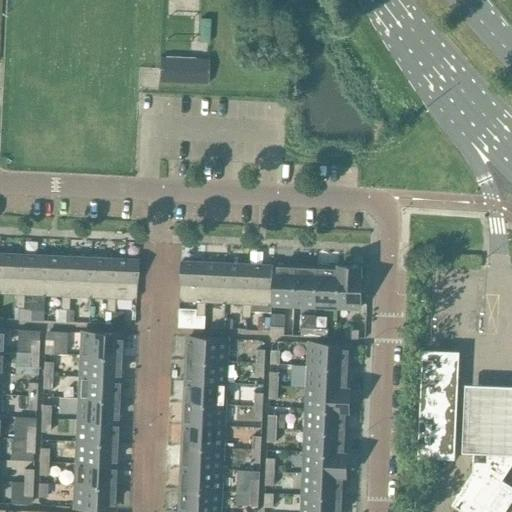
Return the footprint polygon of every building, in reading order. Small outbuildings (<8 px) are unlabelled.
[(199,43),(209,43),(210,19),(200,18),(199,43)] [(208,59),(190,59),(159,57),(158,82),(207,84),(208,59)] [(0,293),(15,294),(15,300),(24,301),(24,294),(19,294),(21,254),(0,252),(0,293)] [(24,294),(42,295),(44,255),(40,255),(21,254),(19,294),(24,294)] [(67,256),(44,255),(42,295),(61,296),(60,303),(69,303),(69,297),(65,296),(67,256)] [(69,297),(88,297),(90,257),(67,256),(65,296),(69,297)] [(104,258),(90,257),(88,297),(91,297),(106,298),(106,305),(114,305),(115,298),(110,298),(112,258),(104,258)] [(115,298),(122,299),(135,299),(137,259),(129,259),(112,258),(110,298),(115,298)] [(200,261),(181,261),(179,301),(197,302),(196,308),(205,309),(205,302),(201,302),(203,262),(200,261)] [(203,262),(201,302),(205,302),(224,303),(226,263),(203,262)] [(248,264),(226,263),(224,303),(242,304),(242,311),(250,311),(251,304),(246,304),(248,264)] [(272,305),(272,304),(271,304),(273,265),(248,264),(246,304),(251,304),(272,305)] [(273,265),(271,304),(272,304),(294,305),(295,266),(273,265)] [(338,265),(338,268),(321,268),(317,267),(315,306),(337,307),(339,265),(338,265)] [(360,308),(361,274),(362,266),(359,266),(339,265),(337,307),(360,308)] [(295,266),(294,305),(315,306),(317,267),(310,267),(295,266)] [(24,302),(24,301),(15,300),(15,307),(19,307),(18,320),(23,320),(23,307),(24,302)] [(23,307),(23,320),(43,321),(44,303),(24,302),(23,307)] [(205,315),(205,309),(196,308),(196,310),(196,315),(201,315),(200,328),(204,328),(205,315)] [(179,309),(178,327),(200,328),(201,315),(196,315),(196,310),(179,309)] [(258,316),(258,331),(270,331),(270,317),(258,316)] [(233,329),(233,319),(225,319),(224,328),(233,329)] [(270,335),(284,335),(284,326),(271,326),(270,335)] [(301,327),(301,336),(314,337),(314,328),(301,327)] [(328,337),(328,328),(314,328),(314,337),(328,337)] [(345,338),(359,339),(359,330),(345,329),(345,338)] [(81,354),(120,356),(120,353),(121,334),(82,332),(81,354)] [(227,339),(188,337),(187,359),(226,361),(227,339)] [(39,340),(30,339),(29,353),(38,353),(39,340)] [(53,353),(54,340),(45,340),(44,353),(53,353)] [(349,344),(310,343),(309,365),(348,367),(349,344)] [(265,350),(256,349),(256,362),(265,363),(265,350)] [(279,364),(280,350),(271,350),(271,363),(279,364)] [(454,457),(459,353),(459,352),(431,351),(423,351),(418,456),(454,457)] [(29,366),(38,366),(38,353),(29,353),(29,366)] [(120,356),(81,354),(80,376),(119,377),(120,360),(120,356)] [(226,361),(187,359),(186,380),(225,382),(226,361)] [(53,362),(44,361),(43,374),(52,374),(53,362)] [(255,376),(264,376),(265,363),(256,362),(255,376)] [(350,388),(347,387),(348,370),(348,367),(309,365),(308,387),(350,389),(350,388)] [(279,372),(270,372),(270,385),(278,386),(279,372)] [(43,388),(51,389),(52,374),(43,374),(43,388)] [(119,377),(80,376),(79,397),(118,399),(118,396),(119,377)] [(225,382),(186,380),(186,399),(185,402),(224,404),(225,382)] [(37,383),(28,382),(27,396),(36,397),(37,383)] [(511,385),(474,384),(467,384),(464,452),(470,452),(511,454),(511,385)] [(269,398),(278,399),(278,386),(270,385),(269,398)] [(307,409),(349,411),(349,407),(350,389),(308,387),(307,409)] [(263,393),(255,393),(254,405),(263,406),(263,393)] [(27,409),(36,409),(36,397),(27,396),(27,409)] [(118,399),(79,397),(78,419),(117,421),(118,399)] [(224,404),(185,402),(184,424),(223,426),(224,404)] [(51,405),(42,405),(41,418),(50,418),(51,405)] [(253,419),(262,420),(263,406),(254,405),(253,417),(253,419)] [(346,411),(349,411),(307,409),(306,430),(345,432),(346,411)] [(277,415),(268,415),(268,429),(276,429),(277,415)] [(41,431),(49,432),(50,418),(41,418),(41,431)] [(117,421),(78,419),(77,441),(116,443),(117,421)] [(223,426),(184,424),(183,446),(222,447),(223,426)] [(35,426),(26,425),(26,440),(34,440),(35,426)] [(267,442),(276,442),(276,429),(268,429),(267,442)] [(347,452),(344,452),(345,432),(306,430),(305,452),(347,454),(347,452)] [(261,436),(253,436),(252,449),(261,449),(261,436)] [(25,452),(34,453),(34,440),(26,440),(25,452)] [(116,443),(77,441),(76,463),(115,464),(116,447),(116,443)] [(222,447),(183,446),(182,467),(221,469),(222,447)] [(49,448),(40,448),(39,461),(48,461),(49,448)] [(464,511),(479,511),(501,481),(511,464),(511,449),(473,448),(473,472),(452,504),(464,511)] [(251,462),(260,463),(261,449),(252,449),(251,462)] [(304,474),(346,476),(347,454),(305,452),(304,474)] [(275,458),(266,458),(266,472),(275,473),(275,458)] [(39,474),(48,475),(48,461),(39,461),(39,474)] [(115,464),(76,463),(75,484),(114,486),(114,482),(115,464)] [(221,469),(182,467),(182,489),(220,491),(221,469)] [(33,469),(24,469),(24,483),(32,483),(33,469)] [(265,485),(274,485),(275,473),(266,472),(265,485)] [(343,476),(346,476),(304,474),(304,495),(342,497),(343,489),(343,476)] [(259,479),(251,479),(250,492),(259,492),(259,479)] [(503,511),(511,499),(511,487),(510,486),(501,481),(479,511),(503,511)] [(23,496),(32,496),(32,483),(24,483),(23,496)] [(47,497),(47,483),(38,483),(38,496),(47,497)] [(114,486),(75,484),(74,507),(113,509),(114,486)] [(181,511),(185,511),(219,511),(220,491),(182,489),(181,511)] [(249,506),(258,506),(259,492),(250,492),(249,506)] [(273,507),(274,494),(265,493),(264,506),(273,507)] [(302,511),(341,511),(342,497),(304,495),(302,511)]
